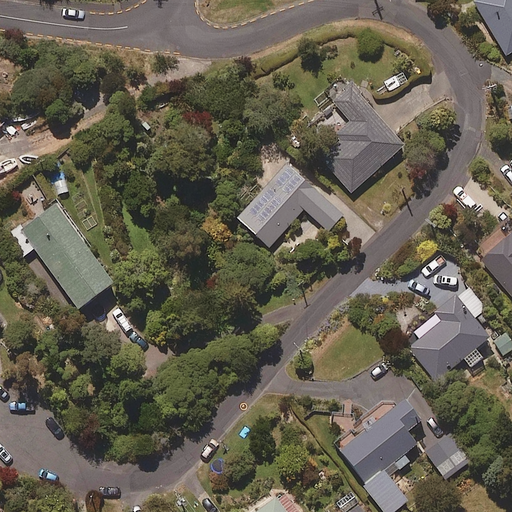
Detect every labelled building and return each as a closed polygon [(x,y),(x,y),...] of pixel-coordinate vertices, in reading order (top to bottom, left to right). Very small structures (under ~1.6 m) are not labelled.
[(511,55),(511,0),(484,0),(475,5),(507,59),(511,55)] [(404,150),(354,94),(335,110),(351,128),(337,141),(342,147),(322,163),(352,197),(404,150)] [(301,181),(288,169),(238,223),(269,252),(305,213),(328,234),(343,218),(314,191),(320,185),(308,174),(301,181)] [(114,290),(57,208),(11,241),(23,259),(35,251),(79,314),(114,290)] [(511,238),(483,264),(511,298),(511,238)] [(486,312),(469,291),(435,319),(440,325),(409,350),(436,385),(465,362),(472,371),(483,362),(476,353),(490,342),(474,322),(486,312)] [(511,352),(511,339),(510,336),(495,343),(502,358),(511,352)] [(423,425),(406,404),(377,427),(373,421),(337,449),(367,487),(364,489),(381,511),(399,511),(408,505),(389,481),(410,464),(405,458),(418,448),(408,436),(423,425)] [(470,464),(450,437),(426,455),(446,482),(470,464)] [(283,511),(274,498),(255,511),(283,511)]
